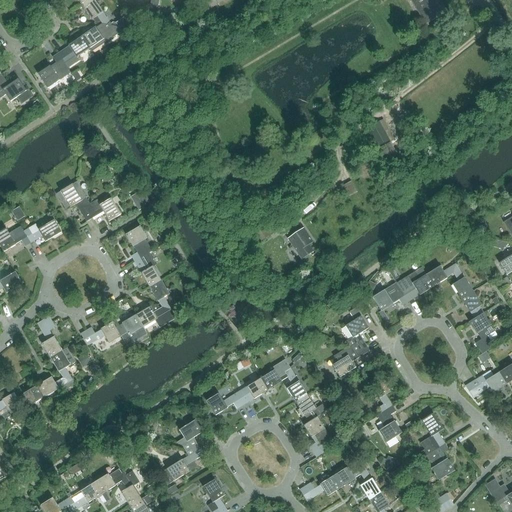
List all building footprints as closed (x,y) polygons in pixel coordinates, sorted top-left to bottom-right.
[(97,16),(102,24),(103,24),(104,26),(109,22),(103,12),(95,0),(91,0),(82,6),(92,20),(97,16)] [(151,0),(151,1),(149,13),(157,14),(159,0),(151,0)] [(412,0),(427,24),(446,12),(438,0),(412,0)] [(112,23),(109,22),(112,26),(119,27),(125,28),(128,27),(131,24),(129,21),(126,17),(116,23),(112,23)] [(96,27),(82,37),(90,48),(103,39),(103,38),(119,27),(112,26),(109,22),(104,26),(103,24),(102,24),(96,28),(96,27)] [(63,51),(58,54),(65,65),(67,68),(78,60),(76,57),(90,48),(82,37),(69,46),(63,51)] [(65,65),(58,54),(53,58),(56,63),(51,67),(50,67),(38,74),(48,88),(59,81),(54,73),(65,65)] [(72,74),(77,81),(81,78),(76,72),(72,74)] [(2,75),(0,75),(0,98),(6,95),(10,102),(17,97),(22,104),(33,96),(28,89),(26,91),(18,79),(14,82),(9,86),(2,75)] [(366,127),(377,149),(378,149),(374,151),(382,163),(397,156),(390,143),(390,142),(395,140),(383,119),(379,121),(378,121),(366,127)] [(357,191),(351,181),(341,187),(346,197),(357,191)] [(61,192),(56,195),(65,209),(69,207),(70,208),(76,205),(86,222),(92,219),(85,207),(91,204),(77,182),(73,185),(61,192)] [(138,196),(143,205),(150,202),(144,192),(138,196)] [(91,204),(85,207),(92,219),(103,212),(109,222),(121,214),(112,198),(100,205),(98,200),(91,204)] [(136,206),(140,212),(145,209),(141,203),(136,206)] [(25,216),(19,207),(12,211),(17,221),(25,216)] [(261,241),(270,234),(278,229),(271,219),(254,230),(261,241)] [(22,228),(31,243),(42,236),(46,242),(62,233),(54,220),(38,230),(35,225),(29,229),(28,228),(24,231),(22,228)] [(132,256),(135,262),(146,255),(146,254),(152,251),(145,239),(147,238),(140,226),(126,235),(133,247),(134,247),(137,253),(132,256)] [(31,243),(22,228),(21,228),(20,227),(9,233),(6,229),(0,232),(0,246),(4,252),(16,245),(16,244),(22,241),(25,247),(31,243)] [(304,228),(287,239),(302,260),(303,259),(305,259),(308,258),(308,255),(314,252),(309,245),(313,242),(304,228)] [(511,248),(511,249),(511,254),(499,263),(507,275),(511,271),(511,248)] [(464,254),(468,261),(474,258),(470,251),(464,254)] [(141,273),(149,288),(161,280),(154,267),(156,266),(149,253),(146,255),(135,262),(141,273)] [(453,274),(452,272),(458,269),(455,265),(456,265),(455,264),(455,263),(443,271),(440,266),(426,275),(434,287),(448,278),(447,278),(453,274)] [(453,285),(461,299),(473,292),(464,277),(464,278),(456,265),(455,265),(458,269),(452,272),(453,274),(458,282),(453,285)] [(400,280),(392,268),(388,271),(396,283),(400,280)] [(0,290),(3,288),(7,294),(23,284),(15,272),(0,280),(0,290)] [(430,289),(434,287),(426,275),(412,283),(411,281),(399,288),(400,289),(408,302),(412,299),(419,295),(420,296),(427,291),(430,289)] [(496,283),(500,289),(510,283),(506,277),(496,283)] [(158,301),(162,307),(162,308),(164,306),(168,312),(172,310),(173,310),(179,312),(180,312),(174,301),(168,304),(164,298),(170,294),(161,280),(149,288),(158,302),(158,301)] [(365,288),(364,290),(373,291),(376,285),(371,282),(369,281),(365,288)] [(403,305),(408,302),(400,289),(396,283),(372,298),(381,312),(383,311),(393,304),(399,300),(403,306),(403,305)] [(469,322),(483,313),(479,307),(482,305),(473,292),(461,299),(464,303),(465,305),(470,313),(471,313),(475,319),(469,322)] [(150,307),(136,315),(143,327),(156,320),(161,328),(177,317),(173,310),(172,310),(168,312),(164,306),(162,308),(162,307),(160,308),(158,305),(157,304),(151,308),(150,307)] [(349,346),(348,347),(352,348),(355,353),(367,346),(359,334),(369,328),(356,308),(349,312),(354,321),(345,327),(352,338),(346,342),(349,346)] [(381,312),(379,314),(384,323),(388,320),(383,311),(381,312)] [(475,343),(479,349),(490,342),(493,347),(494,347),(494,346),(487,336),(495,331),(490,325),(483,313),(469,322),(471,326),(473,328),(477,334),(481,340),(475,343)] [(119,319),(113,322),(116,328),(117,328),(122,337),(126,344),(146,331),(145,331),(145,330),(143,327),(136,315),(122,323),(119,319)] [(49,317),(38,324),(41,329),(52,322),(49,317)] [(42,344),(50,358),(62,351),(54,337),(53,337),(49,331),(55,328),(52,322),(41,329),(38,324),(37,324),(48,341),(42,344)] [(92,328),(86,331),(93,343),(104,336),(109,344),(121,337),(122,337),(117,328),(116,328),(113,322),(101,330),(95,334),(92,328)] [(93,343),(86,331),(81,334),(88,346),(93,343)] [(490,342),(479,349),(482,354),(486,352),(488,351),(493,347),(490,342)] [(352,348),(348,347),(333,356),(337,362),(332,365),(340,378),(356,368),(352,362),(370,351),(367,346),(355,353),(352,348)] [(60,372),(63,378),(64,378),(66,377),(69,382),(72,380),(65,368),(70,365),(62,351),(50,358),(59,372),(60,372)] [(482,354),(479,356),(482,362),(486,359),(489,357),(486,352),(482,354)] [(91,363),(86,354),(78,358),(83,368),(91,363)] [(241,362),(244,368),(252,364),(249,358),(241,362)] [(295,363),(290,368),(291,370),(298,365),(296,362),(296,361),(295,363)] [(89,367),(92,373),(97,370),(94,364),(89,367)] [(511,364),(499,372),(507,384),(511,381),(511,364)] [(281,381),(287,378),(286,376),(292,372),(290,368),(277,375),(274,370),(260,378),(268,391),(282,382),(281,381)] [(287,389),(296,403),(307,395),(298,381),(291,370),(290,368),(292,372),(286,376),(287,378),(288,378),(292,385),(287,389)] [(493,393),(507,384),(499,372),(485,381),(482,377),(477,380),(476,380),(471,383),(478,395),(489,387),(493,393)] [(377,409),(381,414),(393,407),(385,395),(391,392),(381,376),(368,384),(382,405),(377,409)] [(52,377),(38,386),(45,397),(59,389),(58,389),(59,388),(62,392),(75,384),(72,380),(69,382),(66,377),(64,378),(63,378),(55,383),(52,377)] [(254,399),(268,391),(260,378),(246,387),(234,394),(242,406),(254,399)] [(336,385),(339,390),(344,387),(342,382),(336,385)] [(473,398),(478,395),(471,383),(465,387),(473,398)] [(24,395),(18,398),(23,407),(29,404),(30,406),(45,397),(38,386),(24,394),(24,395)] [(0,416),(8,411),(10,414),(22,407),(23,408),(23,407),(18,398),(14,393),(2,400),(3,401),(0,402),(0,416)] [(237,409),(242,406),(234,394),(223,400),(219,394),(207,401),(216,416),(228,408),(227,407),(233,404),(237,409)] [(303,426),(327,411),(322,404),(316,408),(307,395),(296,403),(304,417),(305,416),(309,422),(303,426)] [(393,407),(381,414),(384,419),(380,422),(384,428),(378,431),(386,443),(402,433),(395,421),(394,422),(390,415),(396,412),(393,407)] [(423,458),(426,456),(430,454),(445,445),(438,433),(443,430),(433,414),(421,421),(431,437),(420,443),(424,450),(420,453),(420,454),(413,459),(414,460),(411,461),(413,464),(416,462),(416,463),(423,458)] [(318,417),(303,426),(311,438),(312,437),(315,443),(310,447),(316,458),(328,450),(323,443),(331,438),(325,429),(318,417)] [(184,437),(176,443),(182,451),(186,452),(189,457),(201,450),(197,445),(193,438),(203,432),(196,420),(179,430),(184,437)] [(9,443),(4,447),(9,453),(13,449),(9,443)] [(430,454),(426,456),(430,462),(429,463),(432,468),(431,469),(439,481),(455,471),(447,459),(446,459),(443,453),(448,450),(445,445),(430,454)] [(166,469),(159,473),(167,486),(174,482),(183,476),(186,474),(190,471),(198,467),(194,461),(204,455),(201,450),(189,457),(186,452),(184,453),(186,457),(182,460),(182,459),(166,469)] [(381,464),(392,468),(395,459),(388,456),(387,459),(384,458),(381,464)] [(82,462),(70,469),(74,475),(85,468),(82,462)] [(360,486),(369,500),(381,493),(372,479),(366,470),(363,465),(351,473),(347,467),(334,476),(341,488),(355,479),(361,475),(366,483),(360,486)] [(405,470),(402,466),(391,474),(394,478),(405,470)] [(122,481),(121,479),(126,476),(124,472),(123,471),(120,473),(118,470),(109,475),(108,474),(105,475),(94,482),(102,495),(105,493),(116,486),(116,485),(122,481)] [(121,493),(130,507),(142,499),(133,486),(139,482),(132,472),(126,475),(124,472),(126,476),(121,479),(122,481),(127,489),(121,493)] [(327,497),(341,488),(334,476),(319,485),(320,485),(314,489),(311,484),(305,487),(312,498),(324,491),(327,497)] [(215,480),(203,487),(212,503),(208,506),(211,511),(223,511),(226,510),(224,506),(219,499),(225,496),(215,480)] [(495,480),(485,486),(491,495),(498,506),(508,499),(511,506),(511,492),(510,494),(505,486),(504,484),(500,487),(495,480)] [(99,497),(102,495),(94,482),(80,491),(69,498),(76,510),(88,503),(99,497)] [(153,485),(147,489),(150,494),(156,490),(153,485)] [(164,491),(167,496),(178,490),(175,485),(164,491)] [(307,502),(312,498),(305,487),(300,490),(307,502)] [(385,511),(384,510),(389,506),(381,493),(369,500),(376,511),(385,511)] [(447,494),(441,497),(449,509),(454,505),(447,494)] [(416,495),(411,499),(416,504),(420,501),(416,495)] [(149,511),(145,504),(149,501),(146,496),(142,499),(130,507),(133,511),(149,511)] [(439,499),(436,501),(443,511),(449,509),(441,497),(439,499)] [(70,511),(72,511),(76,510),(69,498),(57,505),(53,498),(41,505),(45,511),(61,511),(67,508),(70,511)] [(435,502),(431,504),(436,511),(443,511),(436,501),(435,502)]
